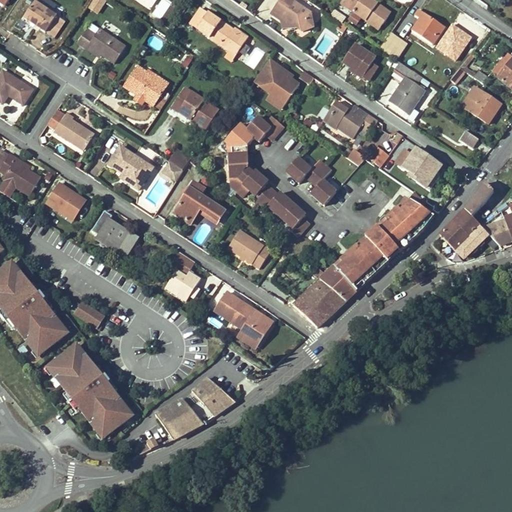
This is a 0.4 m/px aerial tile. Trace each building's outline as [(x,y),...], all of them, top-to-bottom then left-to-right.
[(92,0),(87,8),(98,14),(106,0),(92,0)] [(280,0),(271,14),(286,24),(288,21),(302,32),(307,25),(306,16),(309,12),(292,0),(280,0)] [(391,13),(372,0),(345,0),(342,4),(379,30),(391,13)] [(26,18),(36,25),(48,8),(38,1),(26,18)] [(48,8),(36,25),(48,33),(60,16),(48,8)] [(444,27),(419,10),(415,16),(420,19),(413,31),(433,44),(444,27)] [(214,17),(207,12),(196,28),(203,33),(214,17)] [(68,21),(60,16),(48,33),(56,38),(68,21)] [(246,39),(233,30),(214,17),(203,33),(236,56),(247,40),(246,39)] [(344,25),(339,21),(334,27),(340,31),(344,25)] [(235,27),(233,30),(246,39),(248,36),(235,27)] [(90,47),(104,55),(116,63),(128,46),(101,29),(97,35),(88,30),(79,44),(88,50),(90,47)] [(407,44),(391,33),(380,49),(395,60),(407,44)] [(254,69),(265,52),(252,44),(242,62),(254,69)] [(344,63),(351,67),(364,76),(373,62),(376,58),(356,45),(344,63)] [(102,58),(104,55),(90,47),(88,50),(102,58)] [(511,53),(511,55),(511,56),(511,60),(505,70),(502,67),(497,73),(500,76),(498,77),(511,88),(511,53)] [(253,84),(269,93),(264,101),(283,111),(301,78),(267,59),(253,84)] [(364,76),(351,67),(349,69),(368,82),(378,66),(373,62),(364,76)] [(417,86),(423,78),(400,62),(394,70),(405,78),(388,102),(409,116),(425,91),(417,86)] [(154,80),(155,77),(139,66),(126,86),(156,107),(167,89),(154,80)] [(451,79),(456,84),(465,73),(460,68),(451,79)] [(23,105),(33,90),(2,71),(0,73),(0,102),(1,103),(6,95),(23,105)] [(300,80),(309,86),(314,78),(305,72),(300,80)] [(479,72),(475,78),(487,86),(491,80),(479,72)] [(157,75),(155,77),(154,80),(167,89),(171,84),(157,75)] [(475,78),(472,76),(466,84),(474,89),(462,106),(489,124),(502,105),(483,92),(487,86),(475,78)] [(185,102),(178,111),(206,130),(219,110),(185,87),(178,97),(185,102)] [(427,107),(437,90),(431,87),(421,103),(427,107)] [(172,107),(178,111),(185,102),(178,97),(172,107)] [(369,115),(354,105),(350,111),(337,101),(323,120),(336,129),(337,126),(354,137),(361,127),(369,115)] [(54,129),(65,114),(57,109),(47,124),(54,129)] [(94,134),(71,119),(73,117),(66,112),(65,114),(53,132),(82,151),(94,134)] [(377,120),(369,115),(361,127),(369,132),(377,120)] [(284,126),(278,122),(272,128),(259,116),(247,131),(256,139),(260,142),(269,133),(274,137),(284,126)] [(250,145),(256,139),(247,131),(241,125),(226,143),(232,148),(228,152),(228,157),(245,156),(244,147),(244,146),(248,143),(250,145)] [(398,145),(402,135),(394,131),(390,141),(398,145)] [(474,149),(480,140),(468,132),(461,141),(474,149)] [(371,159),(378,149),(364,139),(356,150),(371,159)] [(106,163),(121,173),(124,175),(122,179),(137,188),(147,172),(140,168),(144,162),(118,145),(106,163)] [(0,166),(9,153),(1,147),(0,147),(0,166)] [(174,148),(166,161),(167,162),(179,169),(187,157),(174,148)] [(347,159),(359,167),(366,156),(353,148),(347,159)] [(381,166),(388,156),(378,149),(371,159),(381,166)] [(426,189),(435,176),(432,174),(439,165),(417,149),(413,155),(405,150),(396,164),(412,175),(418,180),(417,183),(426,189)] [(14,160),(16,157),(9,153),(0,166),(0,168),(6,173),(3,178),(4,179),(15,186),(29,195),(40,177),(28,169),(14,160)] [(243,184),(253,174),(246,167),(246,163),(250,162),(249,155),(245,156),(228,157),(230,179),(238,179),(238,184),(241,187),(243,184)] [(30,166),(16,157),(14,160),(28,169),(30,166)] [(316,178),(326,166),(320,160),(312,169),(299,158),(287,172),(300,184),(306,177),(309,173),(316,178)] [(151,167),(144,162),(140,168),(147,172),(151,167)] [(179,169),(167,162),(163,167),(171,172),(167,177),(173,181),(180,170),(179,169)] [(332,171),(326,166),(316,178),(321,182),(317,187),(311,194),(324,205),(336,192),(324,181),(332,171)] [(171,172),(163,167),(160,172),(167,177),(171,172)] [(255,171),(253,174),(243,184),(256,196),(254,198),(260,203),(272,190),(267,186),(268,183),(255,171)] [(436,174),(435,176),(426,189),(431,192),(441,177),(436,174)] [(15,186),(4,179),(0,184),(0,191),(8,197),(15,186)] [(59,181),(44,203),(72,222),(87,200),(59,181)] [(219,222),(225,212),(201,196),(205,189),(194,182),(189,189),(179,205),(174,212),(191,223),(200,210),(219,222)] [(256,196),(243,184),(241,187),(238,190),(251,202),(254,198),(256,196)] [(465,210),(471,218),(485,203),(493,192),(492,189),(486,184),(470,203),(465,210)] [(189,189),(186,187),(176,203),(179,205),(189,189)] [(277,195),(272,190),(260,203),(266,208),(267,206),(281,218),(293,204),(280,192),(277,195)] [(414,196),(409,202),(422,210),(426,204),(414,196)] [(334,267),(356,293),(389,263),(394,258),(400,253),(425,229),(422,227),(431,217),(409,202),(406,200),(404,203),(397,210),(376,229),(375,230),(372,232),(364,239),(354,249),(334,267)] [(306,215),(293,204),(281,218),(292,228),(290,230),(297,237),(309,224),(303,218),(306,215)] [(454,251),(481,227),(471,218),(465,210),(454,222),(440,236),(454,251)] [(99,236),(97,238),(126,257),(138,240),(120,228),(119,231),(108,223),(112,217),(105,211),(92,231),(99,236)] [(500,247),(511,242),(511,240),(504,220),(482,228),(489,236),(500,247)] [(489,236),(482,228),(481,227),(454,251),(461,258),(468,257),(472,253),(471,251),(481,241),(483,242),(489,236)] [(265,247),(257,242),(241,231),(229,249),(253,265),(260,270),(268,259),(272,252),(265,247)] [(260,237),(257,242),(265,247),(268,243),(260,237)] [(32,280),(4,244),(0,246),(0,300),(8,311),(33,343),(63,320),(37,287),(32,280)] [(179,252),(170,268),(186,279),(196,263),(179,252)] [(346,302),(356,293),(334,267),(325,276),(320,271),(315,275),(319,279),(318,280),(319,281),(346,302)] [(35,278),(32,280),(37,287),(40,284),(35,278)] [(334,314),(346,302),(319,281),(318,280),(298,301),(297,301),(297,308),(318,329),(334,314)] [(73,289),(67,300),(88,314),(95,304),(73,289)] [(253,316),(256,311),(228,292),(216,311),(244,330),(240,335),(258,347),(270,327),(253,316)] [(298,301),(292,296),(289,299),(297,308),(297,301),(298,301)] [(274,322),(256,311),(253,316),(270,327),(274,322)] [(71,330),(41,354),(63,381),(79,401),(106,434),(136,410),(107,374),(101,367),(71,330)] [(255,351),(258,347),(240,335),(237,339),(255,351)] [(104,365),(101,367),(107,374),(110,371),(104,365)] [(225,401),(203,374),(192,383),(202,395),(214,410),(225,401)] [(75,404),(79,401),(63,381),(59,384),(75,404)] [(189,406),(180,392),(159,407),(179,437),(201,422),(189,406)] [(189,406),(201,422),(214,410),(202,395),(189,406)] [(163,443),(160,436),(154,439),(158,446),(163,443)]
